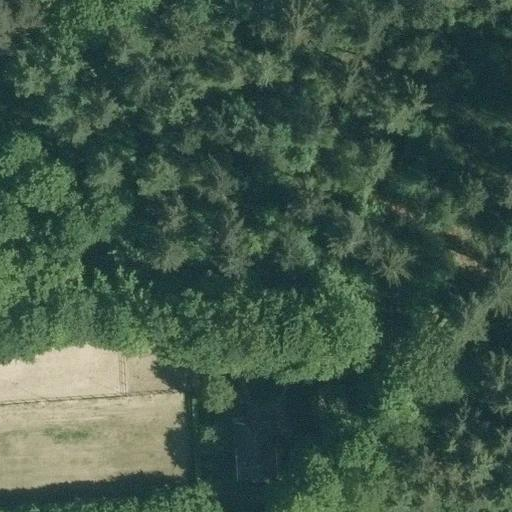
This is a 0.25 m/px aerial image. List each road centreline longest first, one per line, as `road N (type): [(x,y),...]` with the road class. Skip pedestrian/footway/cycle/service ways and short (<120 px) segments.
road 1 (track): [(511,263),(309,511)]
road 2 (track): [(0,45),(179,14)]
